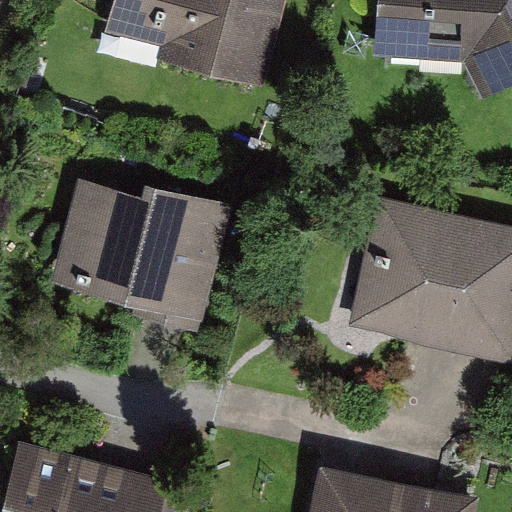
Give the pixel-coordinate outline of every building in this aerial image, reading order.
[(289,0),(112,0),(104,32),(166,48),(161,65),(266,93),(289,0)] [(511,0),(380,0),(378,50),(468,61),(491,94),(511,83),(511,0)] [(151,192),(84,175),(55,286),(210,327),(242,203),(154,180),(151,192)] [(511,229),(376,203),(352,327),(511,357),(511,229)] [(163,511),(171,483),(18,444),(0,511),(163,511)] [(479,511),(482,501),(322,466),(312,511),(479,511)]
